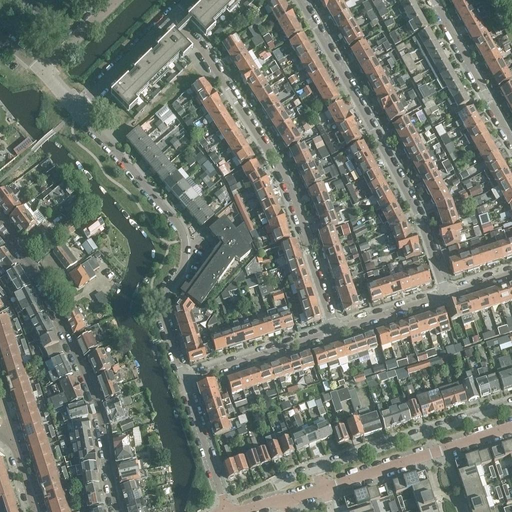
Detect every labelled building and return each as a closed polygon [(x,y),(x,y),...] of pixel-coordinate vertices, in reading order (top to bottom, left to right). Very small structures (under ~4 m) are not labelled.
[(210,0),(189,21),(203,36),(212,28),(212,27),(239,0),(210,0)] [(275,0),(267,5),(272,14),(274,13),(280,10),(280,9),(285,6),(284,3),(284,2),(282,0),(275,0)] [(326,9),(328,13),(342,5),(339,0),(329,0),(322,4),(325,10),(326,9)] [(403,0),(399,3),(405,13),(416,7),(411,0),(403,0)] [(455,11),(457,16),(471,9),(466,0),(463,2),(457,5),(457,6),(454,8),(456,11),(455,11)] [(367,14),(370,12),(371,12),(366,3),(362,5),(367,14)] [(330,17),(332,22),(347,13),(342,5),(328,13),(330,16),(330,17)] [(272,14),(278,23),(292,15),(288,9),(287,10),(285,6),(280,9),(280,10),(274,13),(272,14)] [(405,13),(410,23),(421,17),(416,7),(405,13)] [(461,21),(463,25),(467,23),(466,22),(472,19),(476,17),(484,13),(481,8),(473,13),(471,9),(457,16),(461,22),(461,21)] [(370,12),(367,14),(364,16),(367,20),(373,17),(370,12)] [(336,27),(339,30),(352,22),(347,13),(332,22),(335,26),(336,27)] [(465,29),(467,34),(481,27),(478,22),(486,17),(484,13),(476,17),(472,19),(466,22),(467,23),(463,25),(465,29)] [(251,18),(255,24),(260,21),(256,14),(251,18)] [(278,23),(283,32),(284,31),(285,31),(290,28),(290,27),(295,24),(294,21),(295,20),(292,15),(278,23)] [(421,17),(410,23),(406,26),(412,36),(427,28),(421,17)] [(340,35),(343,40),(358,31),(352,22),(339,30),(340,34),(340,35)] [(284,31),(283,32),(288,41),(301,33),(301,32),(301,31),(299,28),(298,27),(295,24),(290,27),(290,28),(285,31),(284,31)] [(248,30),(253,39),(258,35),(253,26),(248,30)] [(471,39),(473,43),(477,41),(476,40),(482,37),(486,35),(481,27),(467,34),(470,40),(471,39)] [(416,43),(419,49),(434,41),(429,30),(412,40),(414,44),(416,43)] [(358,31),(343,40),(345,44),(347,44),(349,48),(363,40),(358,31)] [(389,35),(395,46),(400,43),(394,32),(389,35)] [(174,35),(112,97),(126,112),(135,103),(134,103),(180,58),(180,59),(189,50),(174,35)] [(475,47),(477,52),(491,45),(491,44),(486,35),(482,37),(476,40),(477,41),(473,43),(475,47)] [(289,43),(295,53),(296,52),(297,52),(302,49),(302,48),(307,44),(306,42),(306,40),(305,37),(303,37),(302,36),(289,43)] [(226,51),(228,55),(234,51),(233,51),(239,47),(241,46),(235,38),(222,46),(223,47),(222,47),(225,52),(226,51)] [(419,49),(425,60),(440,51),(434,41),(419,49)] [(481,57),(483,61),(487,59),(487,58),(492,55),(493,55),(496,53),(496,54),(500,52),(495,42),(491,44),(491,45),(477,52),(480,58),(481,57)] [(354,57),(356,60),(370,52),(364,43),(351,51),(351,52),(351,54),(353,57),(354,57)] [(382,45),(386,52),(391,50),(387,43),(382,45)] [(295,53),(300,61),(314,53),(311,49),(310,49),(307,44),(302,48),(302,49),(297,52),(296,52),(295,53)] [(230,59),(232,64),(246,55),(241,46),(239,47),(233,51),(234,51),(228,55),(230,59)] [(358,65),(360,70),(375,61),(372,56),(375,54),(373,51),(370,53),(370,52),(356,60),(358,64),(358,65)] [(425,60),(431,70),(446,61),(440,51),(425,60)] [(300,61),(305,70),(307,69),(307,70),(313,67),(312,66),(318,62),(316,59),(316,58),(314,53),(300,61)] [(485,65),(488,70),(501,63),(496,54),(496,53),(493,55),(492,55),(487,58),(487,59),(483,61),(485,64),(485,65)] [(236,68),(239,72),(244,69),(244,68),(249,64),(250,65),(251,64),(246,55),(232,64),(235,68),(236,68)] [(404,63),(407,69),(414,65),(411,59),(409,55),(402,59),(404,63)] [(364,75),(366,78),(380,70),(375,61),(360,70),(363,74),(364,75)] [(431,70),(436,80),(452,72),(446,61),(431,70)] [(305,70),(310,79),(324,71),(321,67),(320,66),(318,62),(312,66),(313,67),(307,70),(307,69),(305,70)] [(491,75),(493,79),(497,77),(496,76),(502,73),(506,71),(501,63),(488,70),(490,75),(491,75)] [(240,76),(243,81),(257,72),(251,64),(250,65),(249,64),(244,68),(244,69),(239,72),(241,75),(240,76)] [(271,67),(274,73),(279,70),(275,64),(271,67)] [(180,73),(183,71),(176,65),(174,67),(180,73)] [(370,88),(385,80),(389,77),(384,68),(380,70),(366,78),(368,82),(368,83),(370,88)] [(310,79),(315,88),(317,87),(317,88),(323,85),(322,84),(328,80),(326,77),(326,75),(324,71),(310,79)] [(497,77),(493,79),(495,82),(495,83),(496,86),(498,87),(498,88),(511,81),(506,71),(502,73),(496,76),(497,77)] [(247,85),(250,89),(255,86),(255,85),(260,81),(261,82),(262,81),(267,78),(264,73),(259,76),(257,72),(243,81),(247,86),(247,85)] [(442,90),(446,88),(457,82),(452,72),(436,80),(442,90)] [(315,88),(321,97),(334,89),(332,84),(330,84),(328,80),(322,84),(323,85),(317,88),(317,87),(315,88)] [(374,93),(376,96),(390,88),(385,80),(370,88),(372,92),(374,93)] [(191,89),(197,98),(199,97),(200,97),(204,94),(203,92),(209,89),(208,86),(206,81),(205,82),(204,81),(191,89)] [(251,93),(254,98),(268,89),(262,81),(261,82),(260,81),(255,85),(255,86),(250,89),(252,93),(251,93)] [(446,88),(452,98),(463,92),(457,82),(446,88)] [(504,97),(505,101),(511,98),(510,96),(511,95),(511,84),(500,91),(501,92),(500,94),(502,97),(504,97)] [(376,100),(380,106),(395,98),(390,88),(376,96),(377,99),(376,100)] [(197,98),(202,106),(216,98),(213,92),(212,93),(209,89),(203,92),(204,94),(200,97),(199,97),(197,98)] [(258,102),(261,106),(266,103),(266,102),(271,99),(273,98),(278,95),(275,90),(270,93),(268,89),(254,98),(257,102),(258,102)] [(334,89),(321,97),(326,106),(339,99),(336,95),(337,93),(334,89)] [(452,98),(447,101),(450,107),(455,104),(458,109),(458,108),(464,105),(469,103),(463,92),(452,98)] [(202,106),(208,115),(210,114),(211,115),(215,112),(214,110),(220,106),(218,103),(219,103),(216,98),(202,106)] [(262,111),(265,115),(279,106),(273,98),(271,99),(266,102),(266,103),(261,106),(263,110),(262,111)] [(384,111),(385,114),(405,104),(403,100),(398,103),(395,98),(380,106),(383,112),(384,111)] [(171,106),(175,112),(181,108),(176,101),(171,106)] [(328,111),(333,120),(335,119),(341,117),(340,115),(345,112),(344,110),(345,108),(343,105),(341,105),(341,104),(328,111)] [(405,104),(385,114),(387,118),(387,119),(388,122),(390,123),(390,124),(405,116),(402,111),(407,108),(405,104)] [(458,109),(453,111),(455,115),(466,109),(464,105),(458,108),(458,109)] [(208,115),(213,123),(227,115),(224,110),(223,111),(220,106),(214,110),(215,112),(211,115),(210,114),(208,115)] [(269,119),(272,124),(277,120),(277,119),(282,116),(288,112),(286,108),(281,111),(279,106),(265,115),(268,120),(269,119)] [(181,108),(175,112),(179,117),(185,112),(181,108)] [(297,112),(300,117),(305,114),(302,108),(297,112)] [(463,125),(463,126),(477,118),(475,115),(476,113),(474,110),(473,110),(472,109),(458,116),(461,121),(455,124),(457,128),(463,125)] [(273,128),(276,132),(289,124),(287,119),(292,116),(289,112),(288,112),(282,116),(277,119),(277,120),(272,124),(274,127),(273,128)] [(335,124),(337,129),(352,121),(349,116),(348,116),(345,112),(340,115),(341,117),(335,119),(333,120),(328,123),(330,127),(335,124)] [(213,123),(219,132),(220,131),(221,132),(226,129),(225,127),(231,123),(229,120),(230,119),(227,115),(213,123)] [(468,134),(482,127),(480,123),(481,122),(479,119),(478,119),(477,118),(463,126),(466,130),(460,134),(462,138),(468,134)] [(183,123),(187,128),(193,124),(189,119),(183,123)] [(394,132),(396,137),(411,129),(406,120),(393,127),(395,130),(394,132)] [(335,136),(337,141),(345,137),(350,135),(350,133),(355,130),(354,128),(355,127),(352,121),(337,129),(340,134),(335,136)] [(219,132),(224,141),(238,132),(235,127),(234,128),(231,123),(225,127),(226,129),(221,132),(220,131),(219,132)] [(280,136),(282,141),(288,137),(287,136),(293,133),(298,130),(296,126),(293,129),(289,124),(276,132),(279,137),(280,136)] [(316,128),(322,138),(325,136),(320,126),(316,128)] [(441,137),(444,135),(446,135),(441,126),(436,128),(441,137)] [(473,143),(487,136),(485,132),(486,131),(484,128),(483,128),(482,127),(468,134),(471,139),(466,142),(468,146),(473,143)] [(288,137),(282,141),(284,144),(283,144),(286,149),(287,148),(288,149),(300,141),(298,136),(303,133),(300,129),(298,130),(293,133),(287,136),(288,137)] [(401,142),(403,145),(418,137),(416,132),(414,134),(411,129),(396,137),(399,141),(401,142)] [(126,140),(134,149),(146,139),(138,130),(126,140)] [(345,137),(337,141),(340,145),(345,143),(347,147),(361,140),(360,139),(360,138),(359,135),(357,134),(355,130),(350,133),(350,135),(345,137)] [(224,141),(230,149),(231,148),(232,149),(237,146),(236,144),(242,140),(240,137),(241,136),(238,132),(224,141)] [(178,142),(173,146),(176,150),(188,139),(185,135),(178,142)] [(196,140),(200,145),(205,141),(201,136),(196,140)] [(324,143),(326,147),(330,145),(325,136),(322,138),(324,143)] [(403,150),(406,155),(421,147),(419,142),(421,141),(419,136),(418,137),(403,145),(404,148),(403,150)] [(473,143),(478,153),(492,145),(490,141),(491,140),(489,137),(488,137),(487,136),(473,143)] [(169,142),(173,146),(178,142),(175,138),(169,142)] [(312,141),(315,147),(317,151),(324,148),(322,143),(319,138),(312,141)] [(134,149),(141,158),(153,147),(146,139),(134,149)] [(230,149),(235,158),(249,149),(246,145),(245,145),(242,140),(236,144),(237,146),(232,149),(231,148),(230,149)] [(351,156),(353,160),(368,152),(366,148),(364,147),(362,144),(344,153),(347,158),(351,156)] [(447,146),(450,153),(455,150),(451,144),(447,146)] [(478,153),(483,161),(497,154),(495,150),(496,149),(494,146),(493,146),(492,145),(478,153)] [(292,158),(294,162),(300,159),(299,157),(305,155),(305,156),(307,154),(303,146),(290,152),(290,153),(289,153),(291,158),(292,158)] [(141,158),(149,166),(161,156),(153,147),(141,158)] [(411,160),(412,163),(430,154),(427,149),(423,151),(421,147),(406,155),(408,159),(411,160)] [(249,149),(235,158),(241,167),(253,159),(251,154),(249,149)] [(192,156),(194,158),(201,153),(198,150),(192,156)] [(208,156),(211,161),(217,157),(214,152),(208,156)] [(354,171),(358,169),(372,162),(370,158),(371,157),(368,152),(353,160),(350,162),(354,171)] [(295,166),(298,171),(312,165),(310,160),(315,156),(315,155),(314,153),(308,155),(307,154),(305,156),(305,155),(299,157),(300,159),(294,162),(296,166),(295,166)] [(413,168),(416,173),(431,165),(436,162),(431,153),(430,154),(412,163),(414,166),(413,168)] [(483,161),(488,170),(502,163),(500,159),(501,158),(499,155),(498,155),(497,154),(483,161)] [(149,166),(156,175),(168,165),(161,156),(149,166)] [(184,161),(187,164),(192,160),(189,156),(184,161)] [(207,162),(203,156),(202,156),(196,160),(201,167),(207,162)] [(217,157),(211,161),(215,165),(217,164),(220,162),(217,157)] [(342,166),(337,157),(333,159),(338,168),(342,166)] [(40,164),(43,168),(52,162),(49,158),(40,164)] [(192,160),(187,164),(193,170),(198,165),(192,160)] [(358,169),(363,178),(378,170),(375,166),(374,165),(372,162),(358,169)] [(242,170),(247,178),(248,178),(249,178),(254,175),(253,174),(259,170),(258,168),(259,168),(257,163),(256,164),(255,163),(242,170)] [(484,173),(489,182),(507,172),(505,168),(506,167),(504,164),(503,163),(502,163),(488,170),(484,173)] [(156,175),(164,184),(176,174),(168,165),(156,175)] [(301,176),(303,180),(309,178),(308,176),(313,174),(314,175),(322,171),(320,167),(314,170),(312,165),(298,171),(300,177),(301,176)] [(421,178),(422,181),(435,174),(431,165),(416,173),(418,177),(421,178)] [(218,169),(224,177),(229,173),(223,166),(218,169)] [(249,183),(252,188),(266,181),(263,175),(262,176),(259,170),(253,174),(254,175),(249,178),(248,178),(247,178),(242,181),(243,185),(249,183)] [(363,178),(368,187),(382,180),(380,176),(380,175),(378,170),(363,178)] [(309,178),(303,180),(305,184),(304,185),(306,190),(307,189),(308,190),(321,184),(319,178),(325,176),(322,171),(314,175),(313,174),(308,176),(309,178)] [(423,186),(425,191),(440,183),(438,178),(441,177),(438,172),(435,174),(422,181),(424,184),(423,186)] [(494,191),(498,188),(511,180),(510,177),(510,176),(509,173),(508,172),(507,172),(489,182),(494,191)] [(199,178),(202,181),(208,177),(205,173),(199,178)] [(164,184),(171,193),(183,182),(176,174),(164,184)] [(344,182),(346,187),(351,185),(348,179),(350,178),(348,175),(342,178),(344,182)] [(208,177),(202,181),(205,185),(211,181),(208,177)] [(340,190),(340,191),(344,189),(343,187),(343,188),(339,180),(333,183),(336,191),(340,190)] [(368,187),(373,196),(387,188),(385,184),(383,183),(382,180),(368,187)] [(496,201),(503,197),(511,193),(511,180),(498,188),(502,195),(494,198),(496,201)] [(66,181),(39,205),(49,216),(57,209),(60,213),(62,211),(71,222),(73,220),(74,222),(90,209),(79,196),(76,192),(66,181)] [(252,188),(256,197),(258,196),(259,197),(264,195),(263,193),(270,190),(268,187),(269,186),(266,181),(252,188)] [(463,183),(462,184),(464,188),(465,187),(467,190),(467,191),(468,190),(472,189),(469,181),(463,183)] [(171,193),(179,201),(191,191),(183,182),(171,193)] [(430,196),(432,199),(445,192),(440,183),(425,191),(428,196),(430,196)] [(0,207),(0,208),(13,198),(20,193),(13,184),(0,193),(0,207)] [(346,187),(350,197),(355,194),(351,185),(346,187)] [(214,195),(217,199),(222,195),(226,191),(224,186),(222,189),(214,195)] [(310,197),(312,201),(318,199),(317,198),(323,195),(323,196),(326,195),(322,186),(308,192),(307,193),(309,198),(310,197)] [(468,191),(472,199),(478,197),(478,196),(482,193),(479,186),(468,191)] [(373,196),(378,205),(391,198),(389,194),(390,193),(387,188),(373,196)] [(256,197),(260,206),(275,200),(273,195),(272,195),(270,190),(263,193),(264,195),(259,197),(258,196),(256,197)] [(179,201),(186,210),(198,200),(191,191),(179,201)] [(435,206),(436,208),(450,201),(445,192),(432,199),(431,202),(433,205),(435,206)] [(509,206),(511,205),(511,193),(503,197),(508,206),(509,206)] [(355,194),(350,197),(355,206),(359,203),(355,194)] [(466,194),(460,197),(462,202),(468,199),(466,194)] [(313,206),(315,211),(330,206),(326,195),(323,196),(323,195),(317,198),(318,199),(312,201),(314,206),(313,206)] [(233,198),(237,206),(242,204),(238,196),(233,198)] [(13,198),(0,208),(3,212),(3,213),(5,215),(6,216),(7,217),(20,208),(13,198)] [(380,210),(382,214),(397,206),(395,202),(393,201),(391,198),(378,205),(373,208),(376,212),(380,210)] [(478,198),(471,201),(474,210),(482,207),(478,198)] [(13,224),(16,228),(32,216),(31,215),(35,212),(39,205),(35,199),(9,219),(10,220),(10,222),(12,224),(13,224)] [(186,210),(194,219),(206,209),(198,200),(186,210)] [(257,214),(259,218),(266,215),(267,215),(272,213),(272,211),(278,209),(276,205),(277,205),(275,200),(260,206),(263,212),(257,214)] [(437,213),(439,218),(454,213),(450,201),(436,208),(437,211),(437,213)] [(237,206),(241,215),(246,213),(242,204),(237,206)] [(318,216),(320,221),(325,219),(325,217),(331,215),(333,215),(330,206),(315,211),(317,217),(318,216)] [(383,226),(384,225),(401,216),(399,212),(400,211),(397,206),(382,214),(378,217),(383,226)] [(355,211),(357,216),(365,212),(362,207),(355,211)] [(206,209),(194,219),(201,228),(213,218),(206,209)] [(266,220),(269,225),(283,219),(281,213),(280,214),(278,209),(272,211),(272,213),(267,215),(266,215),(259,218),(260,222),(266,220)] [(346,211),(350,220),(357,218),(353,209),(346,211)] [(358,216),(360,221),(367,217),(365,212),(358,216)] [(241,215),(245,224),(250,222),(246,213),(241,215)] [(441,224),(443,227),(457,223),(454,213),(439,218),(440,223),(441,224)] [(239,215),(228,225),(224,220),(209,232),(216,240),(217,239),(220,243),(221,245),(189,289),(185,287),(186,285),(185,287),(181,292),(200,307),(235,259),(239,262),(250,253),(248,249),(248,248),(247,248),(252,244),(239,215)] [(325,219),(320,221),(321,225),(320,225),(322,230),(323,230),(324,231),(338,225),(333,215),(331,215),(325,217),(325,219)] [(32,216),(16,228),(18,232),(19,233),(20,236),(21,236),(22,237),(36,227),(36,228),(41,225),(36,218),(34,219),(32,216)] [(79,229),(87,239),(104,226),(96,216),(79,229)] [(390,228),(392,232),(407,224),(404,220),(403,219),(401,216),(384,225),(387,229),(390,228)] [(269,225),(272,234),(274,234),(274,235),(280,233),(279,231),(286,229),(285,225),(286,225),(283,219),(269,225)] [(250,222),(245,224),(249,233),(254,231),(250,222)] [(442,238),(457,234),(461,233),(457,223),(443,227),(443,230),(439,231),(441,239),(442,238)] [(54,234),(60,243),(69,237),(75,231),(70,224),(62,229),(62,228),(54,234)] [(388,239),(389,244),(410,237),(408,231),(408,230),(407,224),(392,232),(394,237),(388,239)] [(352,229),(356,239),(367,233),(365,229),(363,230),(361,226),(352,229)] [(473,229),(476,238),(481,236),(478,227),(473,229)] [(274,234),(272,234),(275,245),(289,240),(289,238),(290,238),(288,233),(287,234),(286,229),(279,231),(280,233),(274,235),(274,234)] [(321,240),(322,245),(328,243),(328,241),(333,239),(334,240),(336,239),(333,229),(319,234),(319,235),(318,235),(320,240),(321,240)] [(457,234),(442,238),(443,241),(442,243),(443,246),(445,247),(445,248),(460,243),(457,234)] [(398,252),(402,251),(417,246),(418,245),(415,238),(411,239),(410,237),(389,244),(391,249),(397,247),(398,252)] [(322,249),(324,254),(339,249),(336,239),(334,240),(333,239),(328,241),(328,243),(322,245),(323,248),(322,249)] [(279,258),(284,256),(287,255),(287,256),(293,254),(292,253),(298,251),(297,248),(298,248),(297,243),(296,243),(295,242),(281,246),(283,252),(278,254),(279,258)] [(86,252),(85,252),(89,256),(97,250),(91,243),(83,248),(86,252)] [(358,247),(361,252),(369,249),(367,243),(358,247)] [(511,256),(507,243),(498,246),(498,248),(497,248),(499,254),(501,254),(503,260),(506,259),(507,260),(511,257),(511,256)] [(77,262),(75,260),(64,244),(53,252),(66,270),(77,262)] [(402,251),(405,260),(420,255),(420,254),(420,253),(419,249),(418,249),(417,246),(402,251)] [(498,246),(488,249),(493,264),(498,262),(498,261),(503,260),(501,254),(499,254),(497,248),(498,248),(498,246)] [(456,252),(456,251),(455,247),(448,249),(449,254),(451,253),(453,260),(448,262),(453,276),(454,276),(455,277),(460,275),(460,274),(464,272),(462,266),(461,267),(459,261),(459,260),(459,258),(456,252)] [(0,251),(0,264),(10,257),(4,249),(0,251)] [(327,260),(329,264),(334,262),(334,261),(340,259),(340,260),(343,259),(339,249),(324,254),(326,260),(327,260)] [(488,249),(478,252),(479,254),(478,254),(480,261),(482,260),(484,266),(487,265),(487,266),(493,264),(488,249)] [(284,256),(288,266),(303,261),(301,256),(300,256),(298,251),(292,253),(293,254),(287,256),(287,255),(284,256)] [(89,256),(85,252),(79,257),(82,262),(89,256)] [(478,252),(468,255),(473,271),(479,269),(479,268),(484,266),(482,260),(480,261),(478,254),(479,254),(478,252)] [(361,256),(364,264),(370,262),(367,254),(361,256)] [(468,255),(459,258),(459,260),(459,261),(461,267),(462,266),(464,272),(467,271),(468,272),(473,271),(468,255)] [(10,257),(0,264),(0,267),(5,274),(17,265),(10,257)] [(252,267),(259,264),(256,257),(245,270),(247,277),(254,275),(252,267)] [(329,268),(330,274),(346,269),(343,259),(340,260),(340,259),(334,261),(334,262),(329,264),(330,268),(329,268)] [(286,277),(291,276),(293,275),(294,276),(299,274),(299,272),(305,270),(303,267),(305,267),(303,261),(288,266),(289,271),(285,272),(286,277)] [(86,263),(69,275),(78,289),(86,284),(89,281),(96,277),(86,263)] [(364,264),(367,272),(374,270),(372,266),(369,267),(368,263),(364,264)] [(262,274),(259,264),(252,267),(254,275),(255,277),(262,274)] [(6,276),(12,285),(24,277),(19,268),(10,273),(9,272),(5,274),(6,276)] [(425,268),(415,272),(416,274),(415,274),(417,280),(419,280),(421,287),(424,286),(425,286),(429,285),(429,284),(430,284),(425,268)] [(333,279),(335,284),(341,282),(340,280),(346,279),(349,279),(346,269),(330,274),(332,280),(333,279)] [(291,276),(294,286),(309,281),(307,275),(306,276),(305,270),(299,272),(299,274),(294,276),(293,275),(291,276)] [(242,272),(235,281),(236,285),(245,282),(242,272)] [(415,272),(406,275),(411,291),(416,290),(416,288),(421,287),(419,280),(417,280),(415,274),(416,274),(415,272)] [(406,275),(396,278),(397,280),(396,280),(398,286),(399,286),(402,293),(405,292),(406,293),(411,291),(406,275)] [(24,277),(12,285),(17,294),(30,286),(24,277)] [(396,278),(386,281),(391,297),(396,296),(397,295),(402,293),(399,286),(398,286),(396,280),(397,280),(396,278)] [(246,282),(248,290),(258,286),(255,279),(246,282)] [(335,288),(337,293),(352,288),(349,279),(346,279),(340,280),(341,282),(335,284),(336,287),(335,288)] [(238,290),(236,285),(235,281),(229,287),(231,292),(238,290)] [(294,286),(297,295),(300,295),(306,294),(305,292),(311,290),(310,287),(311,286),(309,281),(294,286)] [(386,281),(376,284),(377,286),(376,287),(378,293),(380,292),(382,299),(385,298),(387,299),(391,297),(386,281)] [(377,286),(376,284),(366,288),(371,303),(373,302),(373,303),(377,302),(378,301),(382,299),(380,292),(378,293),(376,287),(377,286)] [(499,289),(495,290),(500,305),(510,302),(505,286),(498,288),(499,289)] [(11,299),(15,308),(35,296),(30,288),(17,296),(14,297),(11,299)] [(340,299),(341,303),(347,302),(347,300),(353,298),(353,299),(355,298),(352,288),(337,293),(339,299),(340,299)] [(221,295),(223,301),(230,299),(227,289),(221,295)] [(297,295),(300,305),(315,300),(314,295),(313,295),(311,290),(305,292),(306,294),(300,295),(297,295)] [(489,292),(485,293),(490,308),(500,305),(495,290),(494,290),(493,290),(489,291),(489,292)] [(107,303),(101,293),(95,297),(101,307),(107,303)] [(272,296),(273,301),(284,298),(282,293),(272,296)] [(479,295),(476,296),(481,312),(490,308),(485,293),(484,294),(484,293),(479,294),(479,295)] [(15,308),(19,316),(25,313),(25,312),(39,305),(35,296),(15,308)] [(469,298),(466,300),(471,315),(481,312),(476,296),(474,297),(474,296),(469,297),(469,298)] [(347,302),(341,303),(342,307),(341,307),(343,313),(344,312),(344,313),(359,308),(355,298),(353,299),(353,298),(347,300),(347,302)] [(175,316),(176,319),(191,314),(191,313),(194,308),(181,299),(173,310),(173,311),(173,313),(174,316),(175,316)] [(459,302),(456,303),(461,318),(471,315),(466,300),(464,300),(464,299),(459,301),(459,302)] [(300,305),(304,315),(306,314),(306,315),(312,313),(312,312),(317,310),(316,306),(317,306),(315,300),(300,305)] [(461,318),(456,303),(456,302),(445,305),(451,321),(461,318)] [(25,313),(19,316),(21,321),(24,320),(26,323),(30,321),(44,314),(39,305),(25,312),(25,313)] [(64,315),(69,325),(80,320),(78,315),(78,314),(75,309),(64,315)] [(269,320),(274,335),(279,333),(279,332),(284,330),(282,324),(280,325),(278,319),(279,319),(278,317),(276,310),(267,313),(269,320)] [(306,314),(304,315),(307,325),(321,320),(320,319),(321,319),(320,314),(319,314),(317,310),(312,312),(312,313),(306,315),(306,314)] [(435,314),(433,314),(438,329),(440,335),(450,331),(443,311),(439,312),(439,311),(434,313),(435,314)] [(282,324),(284,330),(287,329),(287,330),(292,329),(292,328),(293,327),(288,313),(278,317),(279,319),(278,319),(280,325),(282,324)] [(178,327),(179,330),(194,325),(191,314),(176,319),(177,322),(176,323),(177,326),(178,327)] [(425,317),(424,317),(429,332),(434,331),(436,335),(440,334),(438,329),(433,314),(430,315),(429,314),(425,316),(425,317)] [(30,322),(35,331),(49,324),(44,315),(30,322)] [(0,319),(0,331),(11,328),(7,317),(0,319)] [(415,320),(414,320),(419,335),(429,332),(424,317),(420,318),(420,317),(415,319),(415,320)] [(80,320),(69,325),(74,335),(85,330),(80,320)] [(269,320),(258,323),(259,326),(258,326),(260,332),(262,331),(264,337),(268,336),(268,337),(274,335),(269,320)] [(406,323),(405,323),(410,339),(414,337),(417,343),(421,342),(419,335),(414,320),(411,321),(410,320),(406,322),(406,323)] [(238,324),(238,325),(240,329),(239,330),(240,332),(239,332),(241,338),(243,337),(244,343),(248,342),(249,343),(254,341),(250,326),(245,328),(243,322),(238,324)] [(258,323),(250,326),(254,341),(260,339),(260,338),(264,337),(262,331),(260,332),(258,326),(259,326),(258,323)] [(396,326),(395,327),(400,342),(410,339),(405,323),(401,324),(401,323),(396,325),(396,326)] [(49,324),(35,331),(39,340),(53,333),(49,324)] [(182,338),(183,340),(198,335),(194,325),(179,330),(180,332),(180,334),(181,337),(182,338)] [(235,331),(230,332),(235,347),(241,345),(241,344),(244,343),(243,337),(241,338),(239,332),(240,332),(239,330),(240,329),(238,325),(234,326),(235,331)] [(387,329),(386,330),(391,345),(400,342),(395,327),(392,328),(391,327),(387,328),(387,329)] [(0,331),(0,342),(14,338),(11,328),(0,331)] [(487,334),(486,328),(480,330),(484,341),(489,340),(487,334)] [(509,333),(507,329),(507,328),(498,331),(499,336),(509,333)] [(100,330),(90,335),(97,349),(106,345),(100,330)] [(391,345),(386,330),(382,331),(382,330),(377,331),(377,332),(376,333),(381,348),(391,345)] [(230,332),(220,336),(221,338),(220,338),(222,344),(223,344),(225,349),(229,348),(229,349),(235,347),(230,332)] [(367,336),(361,338),(363,343),(365,343),(367,349),(366,350),(366,352),(377,349),(372,334),(371,334),(371,333),(366,335),(367,336)] [(44,351),(45,351),(58,344),(54,335),(39,342),(44,351)] [(97,349),(90,335),(76,341),(84,358),(94,353),(93,351),(97,349)] [(185,348),(186,350),(201,345),(198,335),(183,340),(184,343),(183,344),(184,348),(185,348)] [(221,338),(220,336),(211,339),(215,353),(216,352),(217,353),(222,352),(221,351),(225,349),(223,344),(222,344),(220,338),(221,338)] [(497,339),(499,346),(511,342),(508,336),(497,339)] [(0,342),(0,353),(17,348),(14,338),(0,342)] [(357,338),(352,339),(359,360),(368,357),(366,352),(366,350),(367,349),(365,343),(363,343),(361,338),(357,339),(357,338)] [(347,342),(341,344),(343,350),(345,349),(347,356),(345,356),(346,359),(347,358),(348,363),(359,360),(352,339),(347,341),(347,342)] [(58,344),(45,351),(49,360),(63,354),(58,344)] [(337,344),(332,346),(337,362),(346,359),(345,356),(347,356),(345,349),(343,350),(341,344),(338,345),(337,344)] [(460,344),(453,347),(456,355),(463,353),(460,344)] [(201,345),(186,350),(187,352),(186,353),(189,363),(205,358),(202,348),(201,345)] [(214,355),(211,347),(211,345),(202,348),(205,358),(214,355)] [(327,349),(322,350),(324,356),(326,355),(328,362),(327,362),(328,365),(337,362),(332,346),(327,347),(327,349)] [(456,355),(453,347),(445,349),(446,350),(447,356),(450,355),(451,357),(456,355)] [(0,353),(0,363),(1,365),(21,359),(17,348),(0,353)] [(464,351),(466,359),(474,357),(472,349),(464,351)] [(324,356),(322,350),(318,352),(318,351),(313,352),(313,353),(317,368),(328,365),(327,362),(328,362),(326,355),(324,356)] [(90,364),(91,367),(110,359),(108,356),(105,357),(103,352),(88,359),(88,360),(88,361),(89,364),(90,364)] [(309,354),(297,357),(302,372),(314,368),(309,354)] [(416,357),(418,363),(427,360),(425,354),(416,357)] [(50,363),(55,372),(68,366),(64,357),(50,363)] [(297,357),(287,361),(292,375),(298,374),(299,377),(301,378),(303,377),(302,372),(297,357)] [(440,359),(442,366),(452,364),(450,357),(440,359)] [(428,362),(430,368),(442,364),(440,358),(428,362)] [(511,382),(504,358),(498,360),(501,370),(497,371),(503,390),(503,391),(504,391),(504,390),(507,389),(507,390),(511,388),(511,387),(511,382)] [(1,365),(4,375),(24,369),(21,359),(1,365)] [(110,359),(91,367),(93,371),(93,372),(94,374),(95,375),(95,376),(111,369),(108,364),(111,362),(110,359)] [(287,361),(279,363),(284,378),(292,375),(287,361)] [(428,362),(417,366),(419,371),(430,368),(428,362)] [(279,363),(269,367),(273,381),(279,380),(281,385),(285,383),(283,378),(284,378),(279,363)] [(68,366),(55,372),(57,378),(55,379),(57,383),(73,376),(68,366)] [(419,371),(417,366),(407,369),(409,374),(419,371)] [(267,367),(257,371),(261,385),(263,390),(268,389),(266,384),(272,382),(267,367)] [(486,368),(482,370),(490,395),(500,392),(499,391),(494,376),(489,378),(486,368)] [(7,386),(8,386),(27,380),(24,369),(4,375),(7,386)] [(490,395),(482,370),(477,371),(480,381),(475,383),(480,398),(480,399),(490,395)] [(257,371),(247,374),(251,389),(252,388),(254,393),(258,392),(256,387),(261,385),(257,371)] [(470,373),(465,374),(468,382),(462,384),(468,402),(479,399),(470,373)] [(120,375),(112,378),(110,374),(97,379),(105,402),(118,397),(115,387),(119,386),(118,384),(123,382),(120,375)] [(237,377),(241,392),(243,391),(244,397),(248,395),(247,390),(251,389),(247,374),(237,377)] [(378,382),(376,376),(365,380),(367,386),(378,382)] [(231,395),(241,392),(237,377),(226,380),(231,395)] [(47,402),(52,413),(83,399),(74,378),(60,384),(44,391),(47,402)] [(200,397),(217,392),(221,391),(218,384),(223,383),(222,378),(197,386),(200,397)] [(8,386),(9,389),(28,383),(27,380),(8,386)] [(8,389),(12,400),(32,394),(28,383),(9,389),(8,389)] [(460,383),(449,386),(456,407),(466,403),(460,383)] [(456,407),(449,386),(438,390),(445,410),(456,407)] [(356,414),(358,420),(363,437),(372,434),(364,411),(362,412),(355,390),(348,392),(356,414)] [(437,391),(427,395),(433,414),(444,410),(437,391)] [(200,397),(204,407),(220,402),(217,392),(200,397)] [(329,395),(322,397),(324,404),(332,401),(336,414),(342,411),(336,392),(329,395)] [(12,400),(15,411),(35,404),(32,394),(12,400)] [(433,414),(427,395),(421,397),(420,396),(416,397),(422,418),(433,414)] [(129,397),(117,402),(106,406),(112,423),(124,419),(120,408),(131,404),(129,397)] [(398,399),(394,401),(402,424),(411,421),(406,406),(405,405),(401,407),(398,399)] [(204,407),(207,417),(223,412),(221,406),(224,405),(223,401),(220,402),(204,407)] [(393,409),(388,411),(393,427),(402,424),(394,401),(390,402),(393,409)] [(416,403),(406,406),(411,421),(421,418),(416,403)] [(15,411),(18,421),(38,414),(35,404),(15,411)] [(66,408),(71,421),(71,422),(88,416),(84,404),(71,409),(70,406),(66,408)] [(393,427),(388,411),(383,412),(381,405),(377,407),(385,430),(393,427)] [(368,410),(364,411),(372,434),(381,431),(375,415),(370,417),(368,410)] [(207,417),(210,427),(226,422),(223,412),(207,417)] [(18,421),(22,431),(42,425),(38,414),(18,421)] [(239,423),(237,424),(238,428),(241,428),(240,426),(247,423),(244,416),(237,418),(239,423)] [(74,434),(89,431),(90,431),(88,420),(75,423),(72,424),(74,434)] [(133,428),(131,420),(119,424),(122,432),(133,428)] [(300,420),(295,422),(298,430),(303,428),(300,420)] [(363,437),(358,420),(346,424),(352,441),(363,437)] [(226,422),(210,427),(213,437),(214,437),(230,432),(226,422)] [(281,431),(282,434),(276,436),(283,456),(284,456),(286,456),(288,455),(289,454),(294,452),(286,430),(284,423),(279,425),(281,431)] [(331,427),(338,446),(348,442),(342,423),(331,427)] [(326,424),(314,429),(320,442),(332,437),(326,424)] [(22,431),(25,442),(45,435),(42,425),(22,431)] [(137,447),(143,446),(139,428),(134,429),(137,447)] [(314,429),(303,433),(308,447),(320,442),(314,429)] [(74,434),(76,445),(91,442),(89,431),(74,434)] [(308,447),(303,433),(291,438),(297,452),(308,447)] [(25,442),(28,451),(48,445),(45,435),(25,442)] [(274,435),(270,437),(273,445),(267,447),(272,462),(273,461),(274,462),(277,461),(277,460),(282,458),(274,435)] [(112,441),(114,452),(130,450),(128,439),(121,440),(121,436),(112,437),(113,441),(112,441)] [(250,440),(260,467),(264,465),(266,466),(268,465),(269,463),(270,463),(265,449),(259,451),(255,438),(250,440)] [(260,467),(250,440),(246,441),(251,454),(244,457),(250,471),(251,470),(252,471),(255,470),(255,468),(260,467)] [(76,445),(78,455),(93,452),(91,442),(76,445)] [(494,462),(510,457),(509,457),(511,455),(511,443),(490,451),(494,462)] [(28,451),(31,462),(51,455),(48,445),(28,451)] [(238,476),(233,462),(232,459),(227,446),(224,447),(228,460),(227,461),(228,463),(222,465),(227,479),(229,479),(230,480),(232,479),(233,477),(238,476)] [(130,450),(114,452),(116,463),(131,461),(130,450)] [(93,452),(78,455),(80,466),(95,463),(93,452)] [(454,463),(458,474),(475,468),(491,463),(487,452),(477,455),(477,456),(464,460),(460,461),(464,471),(458,473),(455,463),(454,463)] [(31,462),(35,472),(55,466),(51,455),(31,462)] [(233,462),(238,476),(242,474),(244,475),(246,474),(247,472),(248,472),(243,458),(238,460),(237,457),(232,459),(233,462)] [(116,467),(118,476),(138,473),(136,462),(128,463),(129,465),(116,467)] [(80,466),(82,476),(97,474),(95,463),(80,466)] [(35,472),(38,482),(58,476),(55,466),(35,472)] [(458,474),(461,484),(478,478),(475,468),(458,474)] [(138,473),(118,476),(120,485),(140,482),(146,479),(144,471),(138,473)] [(395,495),(411,489),(428,483),(425,472),(424,473),(427,483),(422,485),(419,474),(415,476),(402,480),(392,483),(395,495)] [(97,474),(82,476),(84,486),(99,484),(97,474)] [(0,488),(11,485),(8,475),(0,477),(0,488)] [(41,493),(42,493),(61,487),(58,476),(38,482),(41,493)] [(461,484),(465,494),(482,489),(478,478),(461,484)] [(120,488),(123,497),(143,491),(141,483),(137,484),(120,488)] [(411,489),(415,499),(431,494),(428,483),(411,489)] [(0,500),(2,500),(1,500),(14,496),(11,485),(0,488),(0,500)] [(85,489),(87,499),(101,496),(99,485),(85,489)] [(42,493),(43,496),(62,489),(61,487),(42,493)] [(347,510),(356,507),(371,502),(371,503),(380,500),(376,488),(343,499),(345,504),(354,501),(356,507),(347,510)] [(42,496),(46,507),(66,500),(62,489),(43,496),(42,496)] [(466,499),(468,504),(485,499),(482,489),(465,494),(465,495),(464,495),(465,499),(466,499)] [(123,497),(126,507),(148,500),(145,490),(143,491),(123,497)] [(415,499),(418,509),(435,504),(431,494),(415,499)] [(1,500),(2,500),(5,511),(15,511),(19,511),(19,509),(14,496),(1,500)] [(101,496),(87,499),(89,509),(103,506),(101,496)] [(468,504),(470,511),(479,511),(488,509),(485,499),(468,504)] [(46,507),(47,511),(65,511),(69,511),(66,500),(46,507)] [(126,507),(127,511),(143,511),(151,510),(148,500),(126,507)] [(374,511),(371,503),(371,502),(356,507),(357,511),(374,511)]
